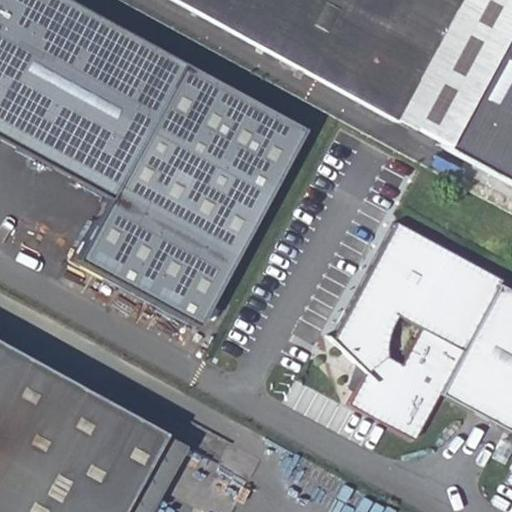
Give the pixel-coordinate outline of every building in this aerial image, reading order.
[(300,127),(64,0),(0,0),(0,140),(102,195),(69,258),(192,324),(300,127)] [(170,0),(394,121),(459,0),(170,0)] [(511,5),(511,0),(459,0),(394,121),(438,145),(511,5)] [(511,5),(438,145),(511,185),(511,5)] [(499,277),(392,220),(328,338),(353,360),(364,370),(353,390),(347,402),(413,438),(437,391),(511,431),(511,289),(497,281),(499,277)] [(0,511),(121,511),(162,439),(0,348),(0,511)] [(364,370),(353,360),(344,386),(353,390),(364,370)] [(162,439),(121,511),(150,511),(185,451),(162,439)]
